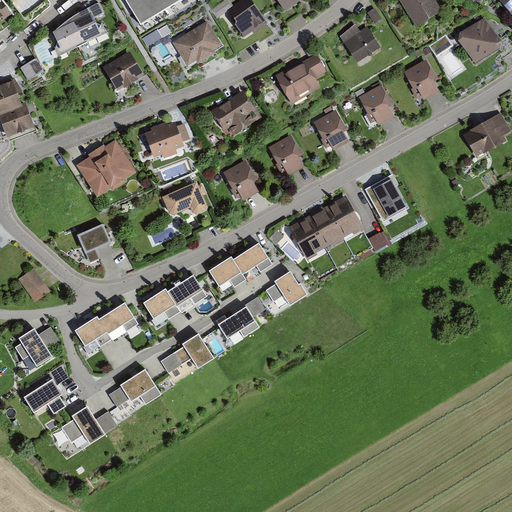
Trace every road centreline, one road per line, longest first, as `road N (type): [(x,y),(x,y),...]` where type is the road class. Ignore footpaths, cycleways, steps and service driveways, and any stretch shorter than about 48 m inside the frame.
road 1 (residential): [(511,81),(229,241),(91,300)]
road 2 (residential): [(0,187),(25,155),(221,81),(303,37),(350,0)]
road 3 (residential): [(64,309),(72,355),(94,386),(268,281)]
road 4 (residential): [(91,300),(0,209)]
